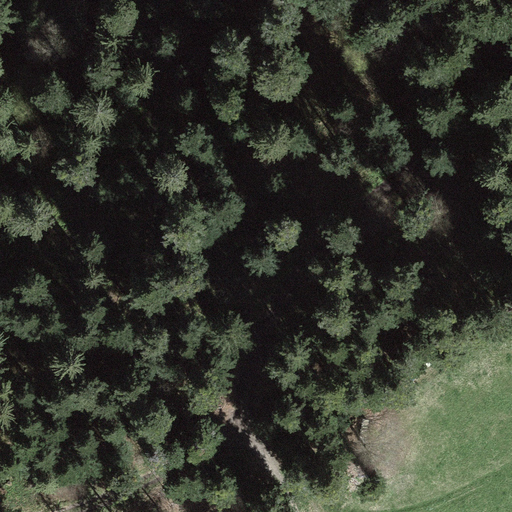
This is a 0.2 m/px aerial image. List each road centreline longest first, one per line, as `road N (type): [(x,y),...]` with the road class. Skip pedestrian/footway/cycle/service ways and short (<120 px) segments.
road 1 (track): [(279,485),(248,437),(256,366),(320,246),(441,142),(511,37)]
road 2 (track): [(511,472),(399,507),(307,499),(279,485),(289,511)]
